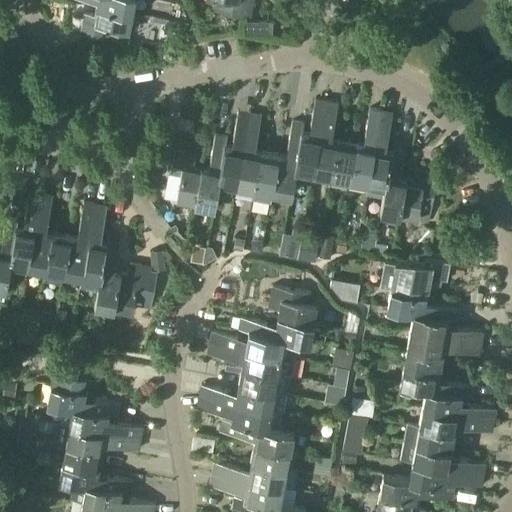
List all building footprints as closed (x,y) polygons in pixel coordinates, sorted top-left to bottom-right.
[(96,0),(95,6),(131,13),(133,0),(96,0)] [(211,0),(210,8),(249,16),(252,0),(211,0)] [(131,13),(95,6),(94,15),(83,13),(79,34),(105,39),(107,28),(127,32),(131,13)] [(327,100),(315,98),(311,124),(313,124),(311,134),(302,132),(296,167),(293,178),(312,181),(314,171),(327,100)] [(330,137),(331,131),(333,132),(339,102),(327,100),(314,171),(332,174),(338,139),(330,137)] [(368,181),(381,110),(370,108),(365,134),(367,134),(365,144),(356,142),(350,178),(368,181)] [(234,146),(225,144),(218,180),(236,183),(250,112),(238,110),(233,136),(235,136),(234,146)] [(386,184),(393,149),(384,147),(386,138),(388,138),(393,112),(381,110),(368,181),(386,184)] [(254,187),(261,151),(252,150),(254,140),(256,140),(261,114),(250,112),(236,183),(254,187)] [(273,190),(291,193),(293,178),(296,167),(302,132),(304,122),(292,120),(288,146),(290,146),(288,156),(279,155),(273,190)] [(210,158),(212,159),(211,168),(202,167),(195,202),(213,206),(218,180),(225,144),(227,135),(215,132),(210,158)] [(350,178),(356,142),(338,139),(332,174),(350,178)] [(395,139),(393,149),(386,184),(381,210),(399,214),(406,178),(397,177),(399,167),(401,167),(406,141),(395,139)] [(195,202),(202,167),(193,165),(195,154),(174,151),(169,176),(180,178),(176,199),(195,202)] [(252,198),(270,202),(273,190),(279,155),(261,151),(254,187),(252,198)] [(418,220),(429,222),(438,173),(417,169),(415,180),(406,178),(399,214),(418,217),(418,220)] [(28,264),(41,193),(30,190),(25,216),(27,217),(25,226),(16,225),(10,260),(28,264)] [(41,193),(28,264),(46,267),(53,232),(44,230),(46,220),(48,221),(53,195),(41,193)] [(82,274),(96,203),(84,201),(79,227),(81,227),(79,237),(71,235),(64,271),(82,274)] [(100,277),(107,242),(98,240),(100,231),(102,231),(107,205),(96,203),(82,274),(100,277)] [(0,285),(5,286),(10,260),(16,225),(18,215),(7,213),(2,239),(4,239),(2,249),(0,248),(0,285)] [(282,242),(280,253),(298,256),(300,244),(301,236),(303,226),(293,224),(291,231),(284,230),(283,233),(282,242)] [(62,282),(64,271),(71,235),(53,232),(46,267),(44,279),(62,282)] [(109,232),(107,242),(100,277),(95,303),(114,307),(120,271),(112,270),(113,260),(116,260),(120,234),(109,232)] [(336,236),(323,234),(319,257),(332,260),(336,236)] [(322,239),(303,235),(299,260),(317,263),(322,239)] [(338,243),(338,248),(345,249),(346,245),(347,240),(339,239),(338,243)] [(375,241),(363,239),(361,247),(374,250),(375,241)] [(375,241),(374,250),(385,252),(387,243),(375,241)] [(207,245),(204,262),(217,255),(213,245),(207,245)] [(475,250),(474,258),(483,260),(485,251),(475,250)] [(414,272),(394,269),(391,288),(426,294),(428,286),(439,288),(443,267),(438,266),(439,262),(429,260),(429,264),(416,262),(414,272)] [(152,268),(152,266),(131,262),(129,273),(120,271),(114,307),(133,310),(134,303),(145,305),(145,303),(152,268)] [(310,302),(312,292),(273,284),(269,305),(279,307),(278,316),(313,323),(317,304),(310,302)] [(435,303),(434,305),(425,303),(426,294),(391,288),(387,306),(413,311),(449,317),(458,319),(461,308),(435,303)] [(447,326),(449,317),(413,311),(410,329),(481,342),(483,330),(457,326),(457,328),(447,326)] [(239,328),(248,329),(297,338),(310,341),(313,323),(278,316),(276,325),(266,323),(267,321),(241,316),(239,328)] [(238,334),(212,329),(210,341),(294,357),(297,338),(248,329),(247,338),(237,336),(238,334)] [(407,347),(442,353),(444,345),(453,347),(453,349),(479,354),(481,342),(410,329),(407,347)] [(289,374),(290,375),(294,357),(210,341),(207,352),(233,357),(234,355),(243,357),(242,366),(289,375),(289,374)] [(403,365),(439,372),(442,353),(407,347),(403,365)] [(75,358),(73,367),(54,363),(50,384),(86,391),(87,382),(98,384),(102,363),(75,358)] [(359,363),(357,375),(365,377),(368,364),(359,363)] [(400,383),(426,388),(461,395),(471,396),(473,385),(447,380),(447,382),(437,380),(439,372),(403,365),(400,383)] [(289,375),(242,366),(238,384),(286,393),(289,375)] [(86,391),(50,384),(48,402),(119,415),(121,404),(95,398),(95,402),(85,400),(86,391)] [(199,395),(282,411),(286,393),(238,384),(237,392),(227,391),(228,388),(202,384),(199,395)] [(461,395),(426,388),(422,406),(493,419),(496,408),(470,403),(469,405),(460,403),(461,395)] [(282,411),(199,395),(197,407),(223,412),(224,409),(233,411),(232,420),(279,429),(282,411)] [(493,419),(422,406),(419,424),(454,431),(456,422),(466,424),(465,426),(491,431),(493,419)] [(107,422),(108,413),(73,407),(69,425),(140,438),(142,427),(117,422),(116,424),(107,422)] [(350,411),(347,429),(365,433),(368,415),(350,411)] [(293,431),(279,429),(232,420),(222,418),(220,430),(246,434),(246,432),(256,434),(254,443),(289,449),(293,431)] [(419,424),(407,422),(404,440),(451,449),(454,431),(419,424)] [(23,435),(37,438),(39,426),(25,423),(23,435)] [(58,423),(54,441),(56,441),(101,450),(103,441),(113,443),(112,445),(138,450),(140,438),(69,425),(58,423)] [(343,447),(357,450),(361,451),(365,433),(347,429),(343,447)] [(37,438),(23,435),(20,452),(35,455),(38,438),(37,438)] [(401,458),(483,473),(485,462),(460,457),(459,459),(449,458),(451,449),(404,440),(401,458)] [(63,461),(98,468),(101,450),(56,441),(53,459),(63,461)] [(289,449),(254,443),(251,461),(286,468),(289,449)] [(357,450),(343,447),(341,457),(355,460),(357,450)] [(397,476),(444,485),(446,476),(456,478),(455,480),(481,485),(483,473),(401,458),(397,476)] [(63,461),(59,479),(75,482),(121,491),(130,493),(133,481),(107,476),(106,478),(97,476),(98,468),(63,461)] [(286,468),(251,461),(249,469),(239,468),(240,466),(214,461),(212,472),(283,486),(286,468)] [(246,488),(244,497),(279,504),(283,486),(212,472),(210,484),(236,489),(236,486),(246,488)] [(454,487),(444,485),(397,476),(383,474),(380,492),(415,498),(417,490),(426,491),(426,494),(452,498),(454,487)] [(75,482),(72,500),(82,502),(135,511),(153,511),(155,504),(129,499),(129,501),(119,499),(121,491),(75,482)] [(341,501),(344,485),(337,483),(334,500),(341,501)] [(376,511),(382,511),(423,511),(424,509),(414,507),(415,498),(380,492),(376,511)] [(258,511),(258,509),(268,511),(267,511),(304,511),(305,508),(279,504),(244,497),(234,495),(232,507),(258,511)] [(135,511),(82,502),(80,511),(135,511)]
